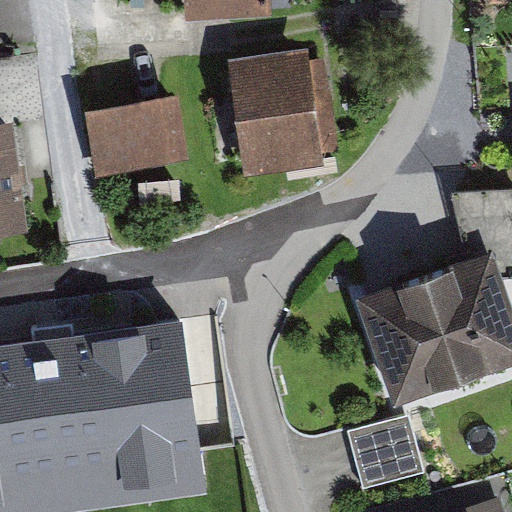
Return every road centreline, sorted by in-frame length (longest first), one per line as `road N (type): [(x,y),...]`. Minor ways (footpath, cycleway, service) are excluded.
road 1 (residential): [(257,272),(359,188),(398,143),(424,92),(439,0)]
road 2 (residential): [(0,289),(199,258),(257,272)]
road 3 (residential): [(290,511),(251,361),(257,272)]
